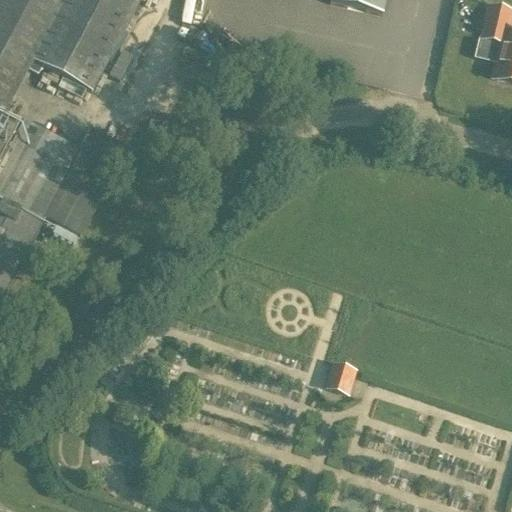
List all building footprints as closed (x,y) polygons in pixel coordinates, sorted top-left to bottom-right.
[(92,95),(142,0),(0,0),(0,108),(8,95),(15,99),(34,64),(92,95)] [(329,0),(331,0),(329,6),(382,18),(385,0),(329,0)] [(511,87),(511,33),(510,33),(511,23),(511,14),(487,9),(479,42),(499,47),(491,82),(511,87)] [(0,307),(45,221),(81,240),(126,151),(88,131),(77,153),(20,123),(16,131),(15,130),(0,161),(0,307)] [(348,399),(355,376),(330,367),(322,391),(348,399)]
